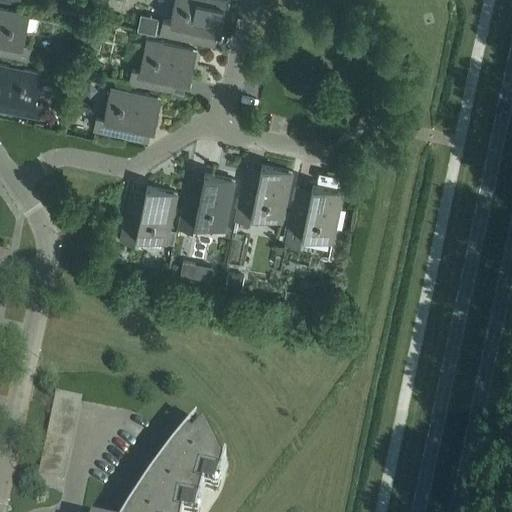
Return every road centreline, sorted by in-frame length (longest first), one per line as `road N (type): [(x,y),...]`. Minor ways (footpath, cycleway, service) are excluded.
road 1 (secondary): [(511,71),(417,511)]
road 2 (residential): [(0,475),(48,251),(6,182)]
road 3 (secondary): [(457,511),(511,246)]
road 4 (residential): [(6,182),(65,154),(135,172),(224,130)]
road 5 (residential): [(224,130),(321,161),(367,125)]
road 6 (residential): [(224,130),(250,0)]
